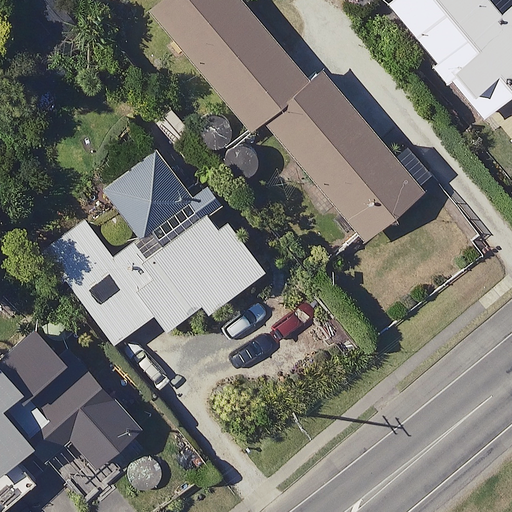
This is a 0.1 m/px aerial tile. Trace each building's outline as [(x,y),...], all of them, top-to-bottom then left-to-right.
[(57,0),(26,0),(64,43),(82,28),(57,0)] [(301,82),(235,0),(160,0),(145,12),(240,131),(257,117),(356,241),(414,194),(316,70),(301,82)] [(511,0),(496,13),(484,0),(384,0),(382,2),(477,117),(511,87),(511,0)] [(94,188),(133,237),(109,255),(79,216),(35,249),(109,343),(148,312),(161,329),(195,303),(203,312),(260,268),(213,208),(217,206),(162,135),(94,188)] [(57,357),(30,327),(0,353),(0,507),(32,480),(11,457),(27,443),(41,460),(63,441),(87,469),(136,426),(68,348),(57,357)]
